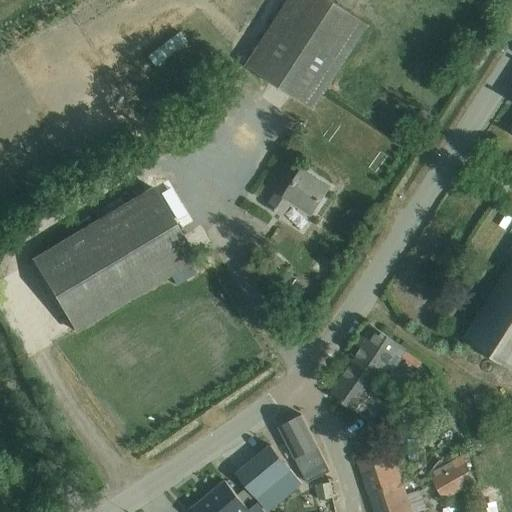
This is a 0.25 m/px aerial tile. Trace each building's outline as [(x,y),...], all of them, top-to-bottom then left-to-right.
[(314,110),(370,25),(330,0),(290,0),(247,66),(314,110)] [(313,213),(329,188),(315,179),(321,169),(325,172),(339,152),(305,130),(292,150),(293,151),(270,186),(279,192),(270,207),(283,215),(293,200),(313,213)] [(74,331),(196,259),(154,189),(33,261),(74,331)] [(324,248),(338,259),(358,231),(343,220),(324,248)] [(511,369),(511,267),(465,339),(511,369)] [(284,271),(276,278),(282,284),(290,277),(284,271)] [(378,329),(332,395),(378,427),(391,408),(370,394),(387,370),(398,355),(402,359),(403,357),(420,368),(424,362),(408,350),(403,347),(378,329)] [(290,422),(280,427),(289,444),(296,458),(308,482),(318,477),(324,474),(330,471),(317,447),(302,417),(302,416),(290,422)] [(236,474),(268,511),(281,501),(302,484),(285,463),(271,445),(236,474)] [(408,505),(389,449),(358,459),(375,511),(404,511),(402,507),(408,505)] [(475,481),(462,459),(454,463),(457,468),(435,481),(445,498),(475,481)] [(264,511),(260,507),(258,503),(257,503),(250,510),(234,491),(226,482),(226,481),(192,509),(193,511),(264,511)] [(331,483),(316,486),(319,501),(334,498),(331,483)] [(414,491),(417,510),(429,508),(426,489),(414,491)]
